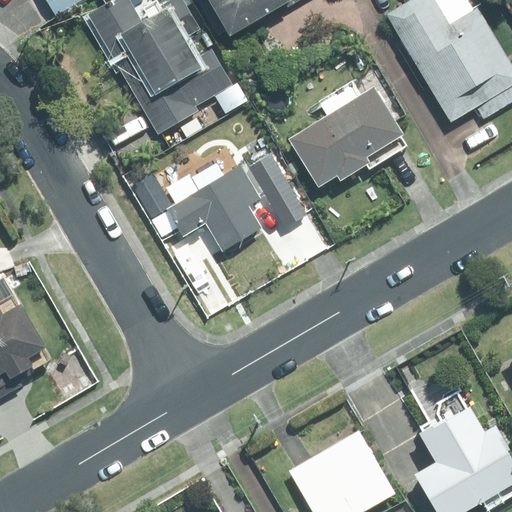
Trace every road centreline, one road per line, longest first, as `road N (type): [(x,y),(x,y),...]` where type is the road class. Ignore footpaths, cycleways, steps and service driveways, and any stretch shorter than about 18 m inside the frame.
road 1 (residential): [(511,214),(190,400)]
road 2 (residential): [(190,400),(0,88)]
road 3 (unknown): [(485,230),(376,40),(346,24),(318,26),(281,50)]
road 4 (residential): [(190,400),(1,511)]
